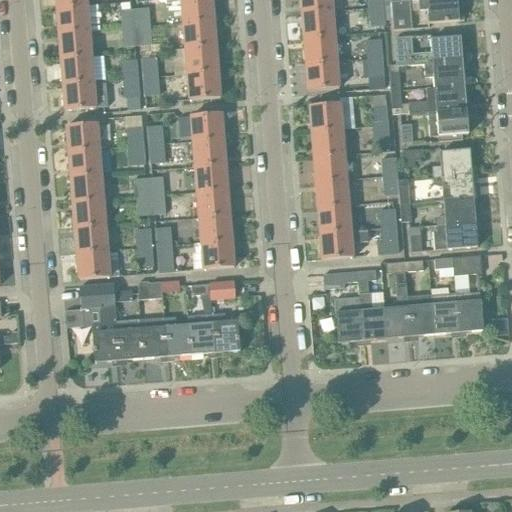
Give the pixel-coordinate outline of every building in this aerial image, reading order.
[(55,0),(56,10),(88,7),(87,0),(55,0)] [(211,0),(180,0),(183,25),(213,22),(211,0)] [(299,0),(301,15),(333,12),(331,0),(299,0)] [(367,0),(368,10),(384,8),(383,2),(383,0),(367,0)] [(457,5),(456,0),(417,0),(418,12),(428,12),(429,25),(458,23),(464,22),(462,5),(457,5)] [(401,2),(401,1),(383,2),(384,8),(384,14),(391,14),(393,32),(411,30),(409,1),(401,2)] [(58,35),(90,33),(88,7),(56,10),(58,35)] [(368,10),(370,28),(385,27),(384,14),(384,8),(368,10)] [(137,10),(139,29),(150,28),(149,9),(137,10)] [(121,30),(134,29),(132,11),(120,12),(121,30)] [(303,41),(335,38),(333,12),(301,15),(303,41)] [(213,22),(183,25),(185,50),(216,48),(213,22)] [(150,28),(139,29),(140,47),(152,46),(150,28)] [(134,29),(121,30),(123,49),(135,48),(134,29)] [(92,58),(90,33),(58,35),(60,61),(92,58)] [(305,66),(337,63),(335,38),(303,41),(305,66)] [(424,66),(462,63),(460,38),(430,41),(431,53),(423,54),(424,66)] [(396,68),(398,68),(407,67),(404,39),(394,40),(396,68)] [(367,61),(381,60),(380,41),(365,42),(367,61)] [(218,73),(216,48),(185,50),(187,76),(218,73)] [(94,84),(92,58),(60,61),(62,86),(94,84)] [(142,61),(143,80),(158,78),(156,60),(142,61)] [(383,78),(381,60),(367,61),(368,79),(383,78)] [(121,62),(122,81),(137,80),(136,61),(121,62)] [(339,89),(337,63),(305,66),(307,92),(339,89)] [(434,88),(464,86),(462,63),(424,66),(425,81),(434,80),(434,88)] [(389,69),(390,92),(400,91),(398,68),(396,68),(389,69)] [(220,99),(218,73),(187,76),(189,102),(220,99)] [(158,78),(143,80),(145,98),(159,97),(158,78)] [(139,99),(137,80),(122,81),(124,100),(139,99)] [(96,109),(94,84),(62,86),(64,112),(96,109)] [(426,113),(466,110),(464,86),(434,88),(425,89),(427,103),(408,105),(408,114),(426,113)] [(400,91),(390,92),(392,111),(402,110),(400,91)] [(309,108),(311,134),(342,131),(340,105),(309,108)] [(372,129),(387,127),(386,120),(385,109),(370,110),(372,129)] [(436,112),(409,114),(409,115),(426,114),(428,138),(438,138),(439,143),(462,141),(462,136),(468,135),(466,110),(436,112)] [(191,117),(193,143),(223,141),(221,115),(191,117)] [(128,148),(142,147),(140,118),(126,119),(128,148)] [(66,128),(68,153),(100,151),(98,125),(66,128)] [(413,145),(411,126),(401,127),(402,146),(413,145)] [(387,127),(372,129),(374,147),(388,146),(387,127)] [(147,129),(149,147),(163,146),(162,128),(147,129)] [(345,156),(342,131),(311,134),(313,159),(345,156)] [(195,169),(225,166),(223,141),(193,143),(195,169)] [(163,146),(149,147),(150,166),(164,164),(163,146)] [(142,147),(128,148),(129,167),(144,166),(142,147)] [(68,153),(70,179),(102,176),(100,151),(68,153)] [(423,162),(422,151),(403,153),(404,171),(414,170),(413,163),(423,162)] [(433,179),(471,176),(469,151),(439,154),(441,168),(432,169),(433,179)] [(315,185),(347,182),(345,156),(313,159),(315,185)] [(382,179),(397,178),(396,159),(380,161),(382,179)] [(197,194),(227,192),(225,166),(195,169),(197,194)] [(104,202),(102,176),(70,179),(72,204),(104,202)] [(473,200),(471,176),(433,179),(433,187),(442,187),(443,202),(473,200)] [(382,179),(383,198),(399,197),(398,182),(397,178),(382,179)] [(151,179),(153,198),(164,197),(162,179),(151,179)] [(134,181),(135,199),(147,198),(146,180),(134,181)] [(399,197),(400,205),(409,204),(407,181),(398,182),(399,197)] [(317,210),(349,207),(347,182),(315,185),(317,210)] [(199,220),(230,217),(227,192),(197,194),(199,220)] [(164,197),(153,198),(154,217),(165,216),(164,197)] [(149,218),(147,198),(135,199),(137,219),(149,218)] [(437,227),(475,224),(473,200),(443,202),(445,216),(436,220),(437,227)] [(74,230),(106,227),(104,202),(72,204),(74,230)] [(409,204),(400,205),(401,224),(411,223),(409,204)] [(317,210),(319,236),(351,233),(349,207),(317,210)] [(381,230),(395,229),(394,210),(379,211),(381,230)] [(201,245),(232,243),(230,217),(199,220),(201,245)] [(475,224),(437,227),(437,231),(433,231),(435,252),(447,251),(477,248),(475,224)] [(76,255),(108,253),(106,227),(74,230),(76,255)] [(157,249),(171,248),(170,229),(155,230),(157,249)] [(397,255),(395,229),(381,230),(382,245),(377,245),(378,257),(397,255)] [(422,253),(420,229),(409,230),(411,254),(422,253)] [(136,250),(151,249),(150,231),(135,232),(136,250)] [(367,232),(351,233),(319,236),(321,261),(353,259),(352,245),(368,243),(367,232)] [(232,243),(201,245),(203,271),(234,269),(232,243)] [(171,248),(157,249),(159,274),(174,273),(171,248)] [(151,249),(136,250),(137,269),(152,267),(151,249)] [(108,253),(76,255),(78,281),(110,279),(108,253)] [(453,260),(454,278),(482,275),(480,257),(453,260)] [(453,260),(434,262),(435,272),(453,270),(454,278),(453,260)] [(404,264),(405,273),(423,272),(422,263),(404,264)] [(405,273),(404,264),(386,265),(387,275),(405,273)] [(363,342),(387,340),(383,311),(374,311),(372,295),(368,295),(367,283),(375,282),(375,272),(358,274),(358,284),(359,300),(363,342)] [(358,284),(358,274),(323,277),(324,291),(344,290),(344,285),(358,284)] [(179,282),(162,284),(163,300),(171,299),(170,293),(180,292),(179,282)] [(162,300),(163,300),(162,284),(148,285),(148,284),(138,284),(138,289),(139,301),(162,300)] [(234,284),(210,286),(211,301),(235,299),(234,284)] [(383,311),(387,340),(411,338),(408,306),(407,300),(406,285),(395,286),(397,309),(383,311)] [(101,309),(100,305),(114,304),(113,294),(113,286),(79,289),(81,311),(99,310),(101,309)] [(210,301),(211,301),(210,286),(191,288),(191,298),(201,297),(202,304),(210,303),(210,301)] [(131,292),(113,294),(114,304),(132,302),(131,292)] [(480,294),(456,296),(459,334),(483,333),(480,294)] [(435,336),(459,334),(456,296),(455,296),(455,295),(431,297),(431,298),(435,336)] [(435,336),(431,298),(414,299),(407,300),(408,306),(411,338),(435,336)] [(359,300),(334,302),(335,315),(338,345),(363,342),(359,300)] [(99,310),(100,326),(91,326),(94,365),(119,363),(116,324),(114,304),(100,305),(101,309),(99,310)] [(224,315),(212,316),(215,355),(239,353),(237,323),(224,324),(224,315)] [(192,357),(215,355),(212,316),(189,318),(192,357)] [(175,320),(164,321),(167,359),(192,357),(189,318),(187,318),(188,327),(176,328),(175,320)] [(164,320),(140,322),(143,361),(167,359),(164,321),(164,320)] [(488,335),(502,335),(503,321),(489,321),(488,335)] [(116,324),(119,363),(143,361),(140,322),(116,324)] [(18,336),(12,336),(0,337),(0,346),(17,345),(19,345),(18,336)]
